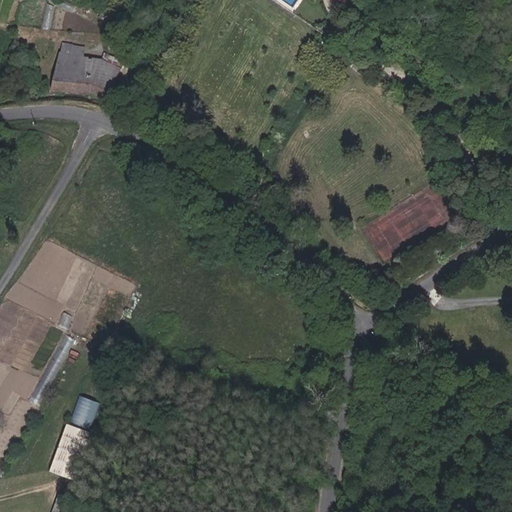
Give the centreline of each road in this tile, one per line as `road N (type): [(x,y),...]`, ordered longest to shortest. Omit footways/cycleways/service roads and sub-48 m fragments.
road 1 (unclassified): [(99,118),(371,323)]
road 2 (unknown): [(500,238),(356,53),(275,0)]
road 3 (residential): [(322,511),(353,354),(371,323)]
road 4 (unclassified): [(99,118),(0,285)]
road 5 (unclassified): [(371,323),(511,228)]
